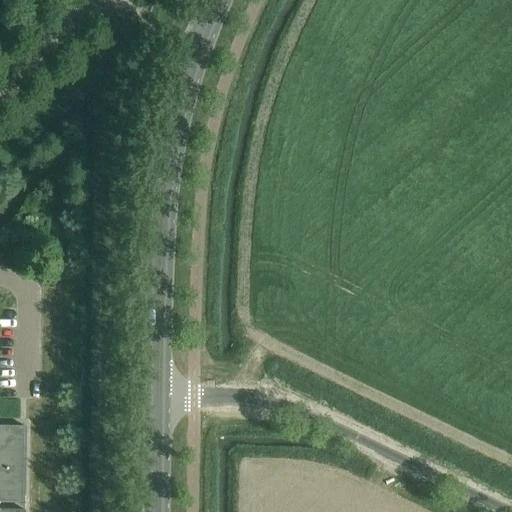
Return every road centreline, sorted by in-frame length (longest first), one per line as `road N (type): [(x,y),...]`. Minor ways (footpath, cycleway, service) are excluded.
road 1 (tertiary): [(155,396),(170,144),(215,0)]
road 2 (unclassified): [(503,511),(264,398),(155,396)]
road 3 (residential): [(0,90),(97,0)]
